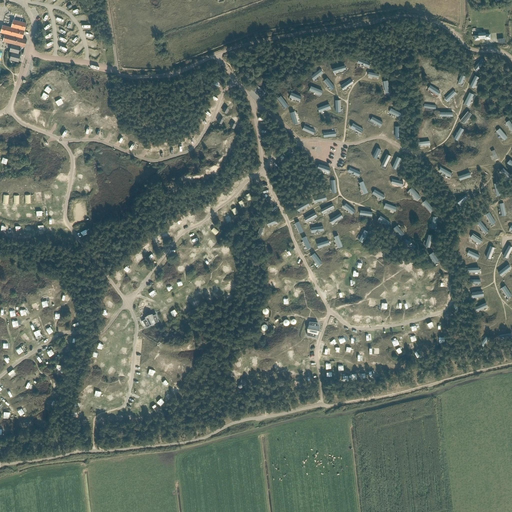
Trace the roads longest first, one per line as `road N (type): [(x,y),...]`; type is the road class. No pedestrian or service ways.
road 1 (unclassified): [(118,73),(175,74),(244,44),(404,15),(434,21),(470,49),(511,59)]
road 2 (track): [(321,405),(511,364)]
road 3 (track): [(248,355),(251,378),(313,358),(373,365)]
road 4 (track): [(340,195),(416,239),(432,214)]
